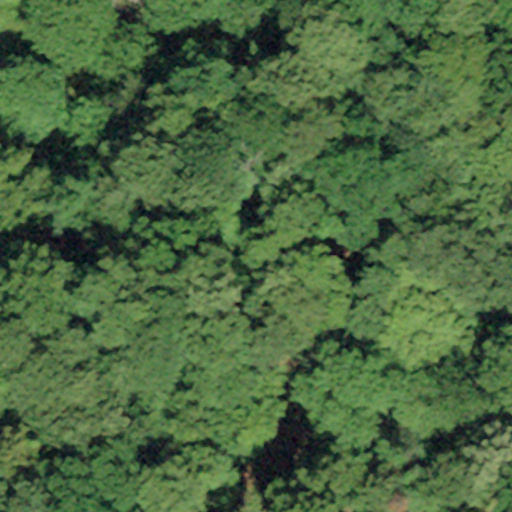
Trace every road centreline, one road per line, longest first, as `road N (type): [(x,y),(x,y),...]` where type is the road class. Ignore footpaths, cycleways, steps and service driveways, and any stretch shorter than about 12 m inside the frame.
road 1 (track): [(511,218),(0,255)]
road 2 (track): [(511,159),(218,46),(141,0)]
